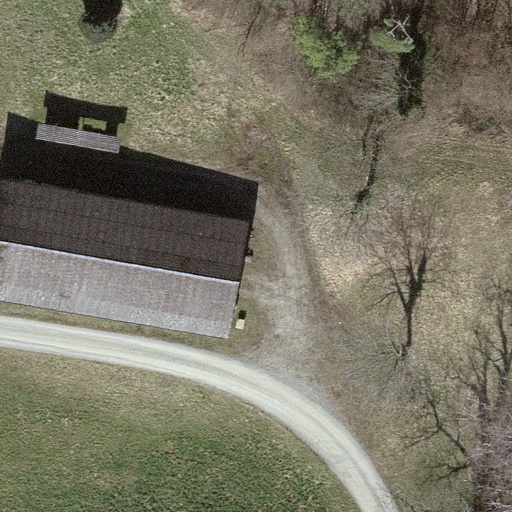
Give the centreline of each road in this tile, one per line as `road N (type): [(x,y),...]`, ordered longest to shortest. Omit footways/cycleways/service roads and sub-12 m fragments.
road 1 (track): [(0,152),(240,187),(265,211),(287,381)]
road 2 (track): [(372,511),(287,381),(0,332)]
